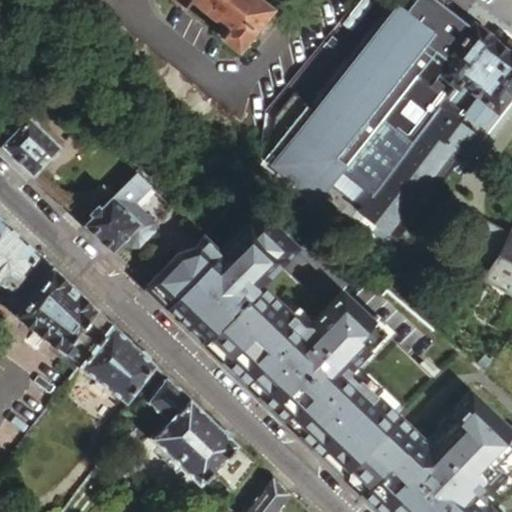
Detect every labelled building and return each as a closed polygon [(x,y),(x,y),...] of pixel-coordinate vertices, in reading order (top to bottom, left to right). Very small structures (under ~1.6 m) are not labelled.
[(174,0),(180,4),(183,0),(189,0),(220,25),(214,32),(236,50),(243,42),(248,47),(253,40),(248,36),(270,7),(261,0),(174,0)] [(471,26),(437,0),(414,0),(405,11),(398,6),(293,137),(293,136),(271,164),(313,197),(335,169),(415,70),(418,72),(427,79),(426,81),(435,88),(442,80),(434,74),(438,69),(445,60),(454,50),(452,48),(471,26)] [(239,123),(97,9),(80,31),(221,145),(239,123)] [(454,50),(445,60),(438,69),(454,82),(443,94),(471,117),(482,116),(490,106),(493,109),(511,86),(511,52),(510,51),(509,50),(507,52),(491,38),(489,36),(491,34),(490,32),(481,23),(480,23),(477,26),(474,23),(471,26),(452,48),(454,50)] [(509,50),(510,51),(511,50),(511,48),(511,46),(511,45),(511,44),(504,38),(502,36),(499,34),(497,34),(496,34),(494,35),(491,38),(507,52),(509,50)] [(338,172),(356,186),(435,88),(426,81),(427,79),(418,72),(415,70),(335,169),(338,172)] [(479,136),(437,105),(358,212),(388,234),(452,148),(463,156),(479,136)] [(60,144),(28,112),(0,143),(0,145),(31,175),(60,144)] [(248,137),(238,129),(215,159),(230,171),(246,152),(248,137)] [(158,193),(134,170),(111,193),(99,206),(96,204),(88,212),(91,215),(82,224),(111,252),(122,240),(129,246),(137,246),(152,230),(153,221),(142,211),(158,193)] [(38,251),(4,219),(0,224),(0,280),(9,288),(38,251)] [(381,511),(501,511),(497,507),(511,489),(511,424),(470,392),(424,446),(395,422),(404,408),(353,365),(371,333),(341,306),(303,327),(257,286),(292,253),(260,229),(218,278),(196,263),(180,266),(154,295),(381,511)] [(491,258),(478,276),(511,292),(511,290),(511,237),(503,233),(491,258)] [(38,251),(9,288),(6,292),(20,303),(14,310),(63,347),(64,346),(80,359),(110,319),(38,251)] [(154,362),(110,319),(80,359),(79,361),(127,397),(154,362)] [(164,372),(145,398),(164,417),(148,434),(198,482),(211,469),(232,490),(256,459),(164,372)] [(215,511),(271,511),(272,511),(288,490),(271,474),(246,508),(228,495),(215,511)]
